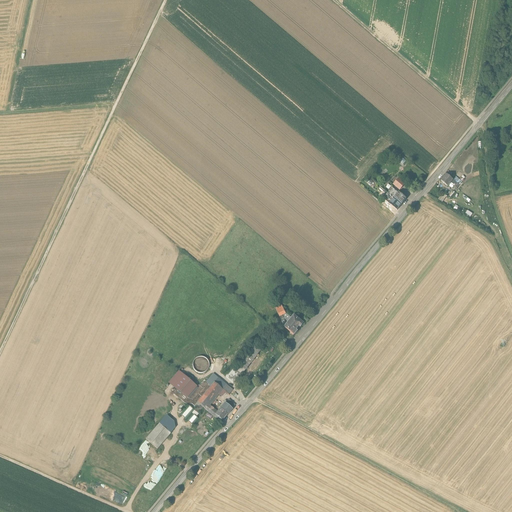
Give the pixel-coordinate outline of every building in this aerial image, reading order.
[(453,180),(446,174),(441,181),(444,183),(443,184),(444,186),(445,185),(447,186),(453,180)] [(397,195),(394,199),(401,205),(406,199),(399,193),(397,195)] [(437,200),(441,202),(445,196),(441,193),(437,200)] [(401,205),(394,199),(390,204),(397,210),(401,205)] [(283,309),(277,312),(279,317),(282,316),(286,314),(283,309)] [(294,316),(285,328),(294,335),(297,331),(296,330),(299,327),(300,328),(303,324),(294,316)] [(247,367),(260,350),(254,345),(240,361),(247,367)] [(193,372),(200,367),(195,362),(189,366),(193,372)] [(207,390),(197,402),(210,414),(213,410),(207,405),(214,396),(207,390)] [(235,405),(228,400),(225,404),(232,409),(235,405)] [(225,404),(220,409),(227,415),(232,409),(225,404)] [(195,417),(197,414),(188,406),(180,416),(185,420),(191,413),(195,417)] [(227,415),(220,409),(217,413),(215,416),(216,416),(222,421),(227,415)] [(192,415),(187,422),(190,424),(195,418),(192,415)] [(158,424),(145,440),(157,450),(170,434),(158,424)]
